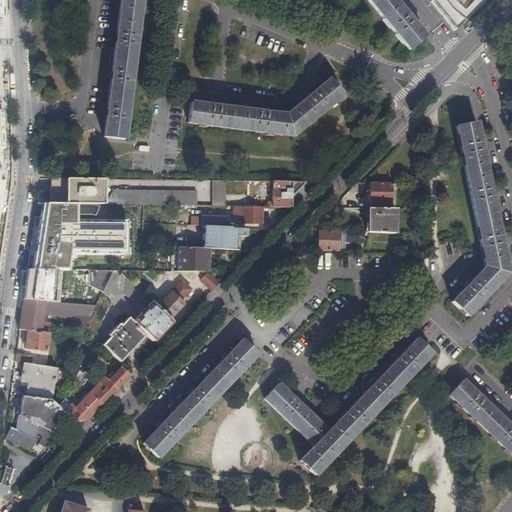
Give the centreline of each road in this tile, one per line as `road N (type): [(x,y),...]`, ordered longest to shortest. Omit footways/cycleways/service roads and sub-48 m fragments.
road 1 (tertiary): [(20,511),(408,105)]
road 2 (residential): [(4,324),(22,172),(14,0)]
road 3 (residential): [(386,73),(217,0)]
